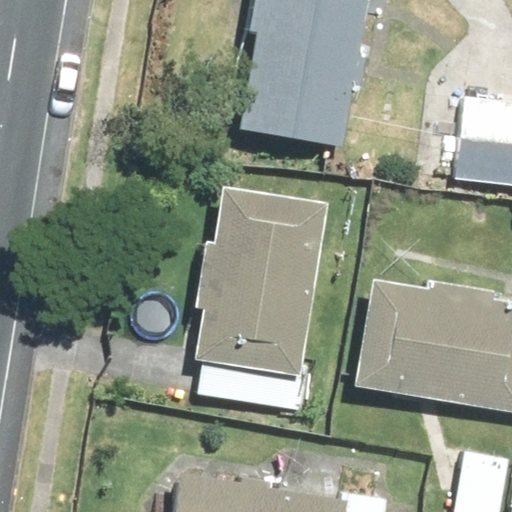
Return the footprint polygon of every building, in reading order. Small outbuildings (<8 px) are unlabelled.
[(351,147),(368,0),(248,0),(232,133),(351,147)] [(511,103),(457,98),(448,183),(511,189),(511,103)] [(299,376),(325,202),(214,185),(188,359),(299,376)] [(511,301),(370,278),(352,384),(511,409),(511,301)] [(495,511),(504,458),(454,450),(444,511),(495,511)] [(342,511),(345,498),(177,471),(170,511),(342,511)]
